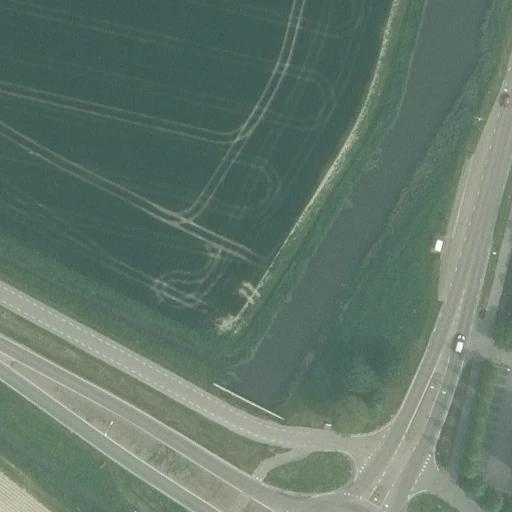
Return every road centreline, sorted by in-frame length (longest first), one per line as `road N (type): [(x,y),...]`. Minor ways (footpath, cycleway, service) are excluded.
road 1 (track): [(0,237),(233,350),(381,108),(407,0)]
road 2 (unclassified): [(383,455),(258,432),(0,294)]
road 3 (secondary): [(287,511),(104,400),(0,353)]
road 4 (secondary): [(0,361),(90,436),(204,511)]
road 5 (secondary): [(411,470),(455,363),(475,253)]
road 6 (secondary): [(475,253),(383,455)]
road 7 (secondary): [(475,253),(511,109)]
